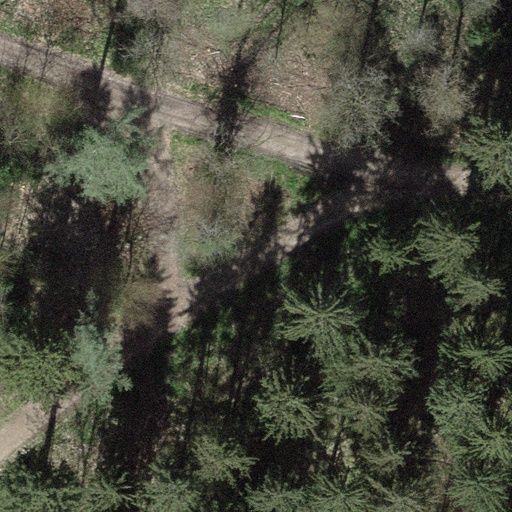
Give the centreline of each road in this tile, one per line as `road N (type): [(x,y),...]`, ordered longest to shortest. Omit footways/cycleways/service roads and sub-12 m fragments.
road 1 (track): [(511,189),(390,181),(0,45)]
road 2 (track): [(0,447),(72,381),(171,312),(390,181)]
road 3 (track): [(142,91),(171,312)]
